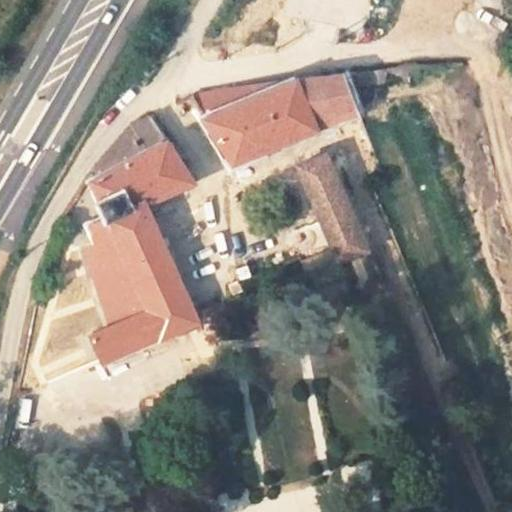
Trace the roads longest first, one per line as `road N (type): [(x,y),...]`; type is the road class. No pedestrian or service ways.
road 1 (unclassified): [(208,0),(157,85),(92,141),(36,239),(0,384)]
road 2 (unknown): [(0,384),(140,401),(189,424),(210,441),(226,483),(226,511)]
road 3 (primary): [(0,178),(104,0)]
